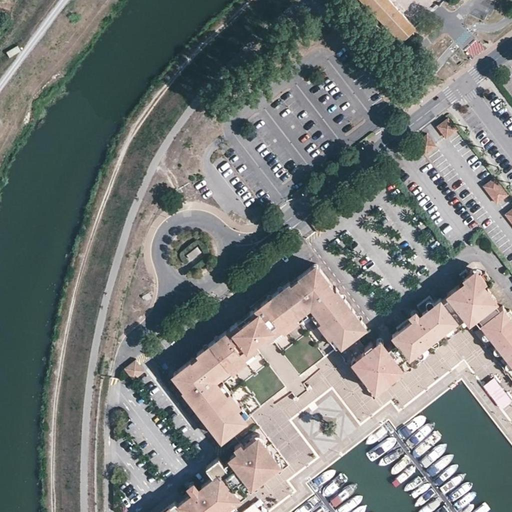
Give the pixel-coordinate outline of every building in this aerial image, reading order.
[(361,0),(400,40),(414,28),(402,14),(390,0),(361,0)] [(448,117),(437,126),(445,136),(456,129),(448,117)] [(436,144),(428,133),(416,142),(424,153),(436,144)] [(507,194),(493,177),(493,176),(483,184),(496,202),(507,194)] [(322,215),(312,223),(318,231),(329,224),(322,215)] [(198,247),(188,255),(191,260),(201,252),(198,247)] [(471,269),(468,265),(465,268),(462,264),(456,269),(459,273),(462,276),(457,281),(455,279),(443,288),(444,290),(438,294),(437,294),(431,297),(429,294),(417,303),(423,312),(420,314),(418,311),(416,318),(410,317),(413,320),(410,322),(406,316),(394,326),(396,328),(391,331),(396,339),(408,354),(411,359),(466,318),(470,323),(474,320),(509,365),(504,369),(511,379),(511,321),(511,320),(511,312),(506,305),(505,306),(500,300),(498,302),(493,296),(495,295),(485,282),(482,283),(479,279),(484,276),(488,273),(483,266),(479,269),(476,266),(471,269)] [(318,267),(312,266),(297,278),(301,283),(295,289),(290,283),(289,282),(282,288),(277,291),(272,296),(267,299),(247,315),(249,318),(240,324),(239,322),(219,337),(214,341),(207,346),(227,370),(255,347),(268,337),(310,305),(340,344),(355,333),(365,326),(360,320),(356,315),(343,298),(340,293),(335,287),(334,288),(328,292),(323,285),(328,280),(319,268),(318,267)] [(297,278),(290,283),(295,289),(301,283),(297,278)] [(334,288),(328,280),(323,285),(328,292),(334,288)] [(337,347),(340,344),(310,305),(268,337),(272,343),(308,315),(334,348),(335,348),(337,347)] [(407,312),(410,317),(416,318),(418,311),(414,306),(407,312)] [(466,318),(411,359),(416,365),(470,323),(466,318)] [(474,320),(470,323),(504,369),(509,365),(474,320)] [(357,335),(355,333),(340,344),(337,347),(338,349),(344,357),(342,358),(344,362),(347,360),(354,369),(352,371),(354,373),(356,372),(362,380),(360,381),(363,386),(365,384),(372,392),(370,394),(373,398),(375,396),(374,394),(383,387),(385,389),(388,387),(386,384),(394,378),(396,380),(399,378),(397,375),(406,368),(403,365),(374,387),(344,349),(359,338),(357,335)] [(380,335),(372,342),(375,346),(375,345),(383,339),(380,335)] [(363,344),(359,338),(344,349),(374,387),(403,365),(400,360),(401,358),(393,347),(388,342),(386,343),(383,339),(375,345),(375,346),(372,342),(370,339),(363,344)] [(396,345),(393,347),(401,358),(408,354),(396,339),(393,342),(396,345)] [(245,418),(214,379),(219,375),(227,370),(207,346),(206,346),(201,350),(195,355),(195,356),(201,363),(193,369),(188,362),(174,372),(174,377),(182,387),(181,387),(187,395),(192,391),(201,403),(196,407),(219,437),(221,436),(231,428),(245,418)] [(259,352),(255,347),(227,370),(231,376),(259,352)] [(408,354),(401,358),(400,360),(403,365),(406,368),(407,369),(408,371),(412,368),(416,365),(411,359),(408,354)] [(193,369),(201,363),(195,356),(188,362),(193,369)] [(142,371),(134,361),(123,369),(131,380),(142,371)] [(224,381),(231,376),(227,370),(219,375),(224,381)] [(224,381),(219,375),(214,379),(245,418),(250,414),(224,381)] [(201,403),(192,391),(187,395),(191,400),(192,402),(196,407),(201,403)] [(507,394),(497,400),(502,408),(511,402),(507,394)] [(245,418),(231,428),(236,435),(250,424),(280,462),(251,484),(254,489),(289,462),(251,413),(250,414),(245,418)] [(236,435),(240,440),(244,445),(238,449),(235,451),(238,455),(232,459),(235,463),(231,466),(227,469),(225,465),(222,461),(218,456),(205,466),(212,475),(200,485),(190,493),(187,490),(174,500),(173,498),(155,511),(214,511),(239,493),(243,498),(245,496),(243,494),(247,491),(249,493),(251,491),(254,489),(251,484),(280,462),(250,424),(236,435)] [(244,445),(240,440),(234,445),(238,449),(244,445)] [(238,455),(235,451),(233,448),(227,453),(229,456),(232,459),(238,455)] [(228,462),(232,459),(229,456),(225,458),(222,461),(225,465),(228,462)] [(189,489),(187,490),(190,493),(200,485),(198,482),(195,484),(193,480),(186,484),(189,489)] [(224,511),(243,498),(239,493),(214,511),(224,511)] [(243,511),(262,511),(256,503),(243,511)]
